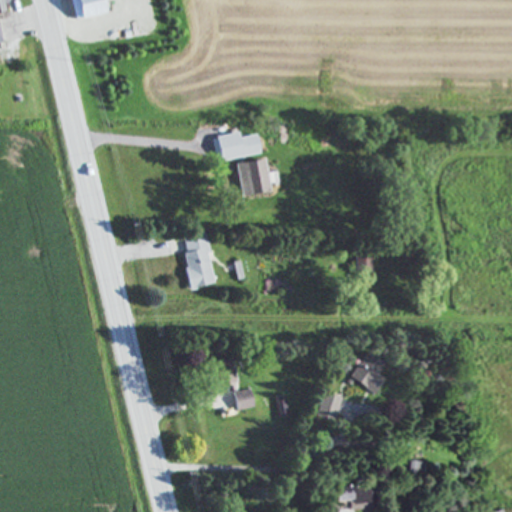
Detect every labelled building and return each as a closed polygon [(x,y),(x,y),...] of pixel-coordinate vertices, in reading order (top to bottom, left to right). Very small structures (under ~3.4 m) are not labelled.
[(68,0),(71,18),(95,15),(93,0),(68,0)] [(211,137),(214,161),(256,156),(253,135),(234,138),(234,133),(211,137)] [(237,197),(265,191),(257,159),(230,166),(237,197)] [(209,285),(202,254),(205,253),(201,233),(175,239),(186,290),(209,285)] [(368,272),(368,256),(352,255),(352,272),(368,272)] [(344,381),(370,395),(378,379),(373,376),(379,364),(358,353),(344,381)] [(203,363),(210,389),(221,386),(223,393),(230,391),(221,358),(203,363)] [(231,412),(249,409),(246,390),(228,393),(231,412)] [(336,398),(318,393),(312,416),(331,420),(336,398)] [(348,511),(365,510),(364,489),(332,490),(333,502),(347,501),(348,511)]
